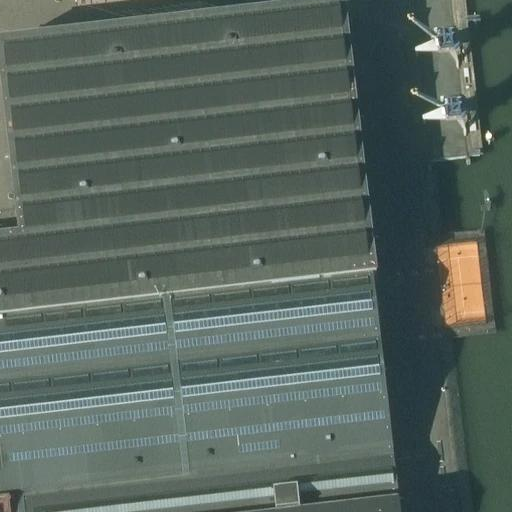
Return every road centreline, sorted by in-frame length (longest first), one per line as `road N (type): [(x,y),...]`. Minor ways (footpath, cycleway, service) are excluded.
road 1 (unclassified): [(433,511),(386,0)]
road 2 (unclassified): [(0,31),(282,0)]
